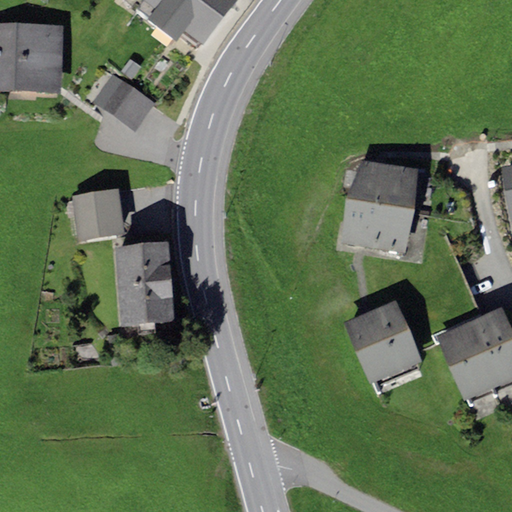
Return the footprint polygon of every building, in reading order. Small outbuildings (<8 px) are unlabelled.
[(203,45),(235,0),(140,0),(154,10),(146,19),(176,43),(184,32),(203,45)] [(0,92),(60,95),(63,28),(0,25),(0,92)] [(154,104),(112,76),(93,104),(136,132),(154,104)] [(364,161),(346,199),(413,211),(419,170),(364,161)] [(511,164),(500,167),(511,236),(511,164)] [(72,195),(78,241),(123,234),(116,188),(72,195)] [(413,211),(346,199),(340,243),(406,254),(413,211)] [(173,321),(167,242),(114,246),(120,325),(173,321)] [(344,322),(370,384),(422,362),(396,300),(344,322)] [(511,380),(511,331),(501,307),(437,336),(467,401),(511,380)]
